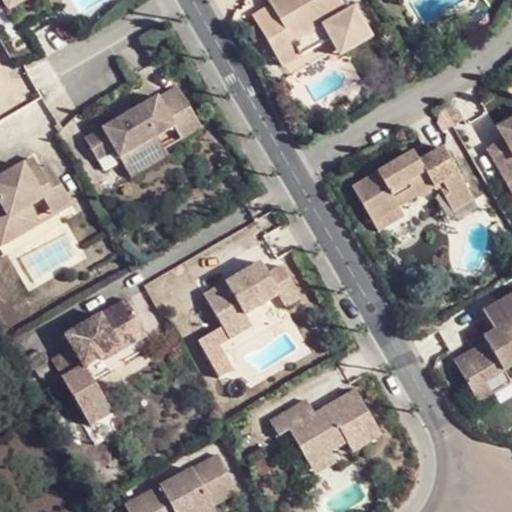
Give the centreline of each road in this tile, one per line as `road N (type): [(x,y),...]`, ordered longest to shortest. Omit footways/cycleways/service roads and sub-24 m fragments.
road 1 (residential): [(292,169),(454,454),(455,493)]
road 2 (residential): [(292,169),(511,40)]
road 3 (residential): [(191,0),(292,169)]
